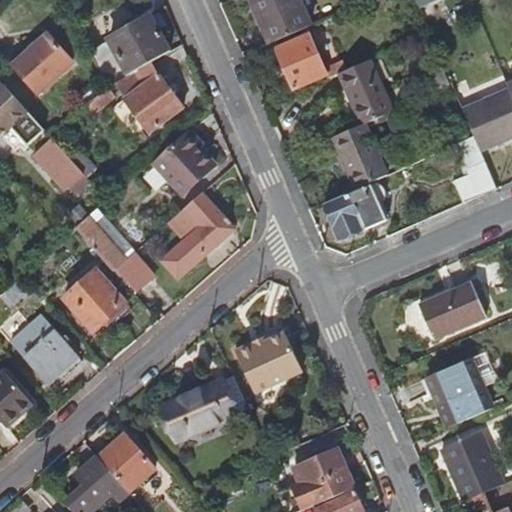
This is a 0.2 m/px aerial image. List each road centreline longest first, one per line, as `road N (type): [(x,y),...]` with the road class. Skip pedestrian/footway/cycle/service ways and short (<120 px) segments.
road 1 (residential): [(0,490),(294,231)]
road 2 (residential): [(193,0),(294,231)]
road 3 (residential): [(319,289),(415,511)]
road 4 (residential): [(319,289),(511,206)]
